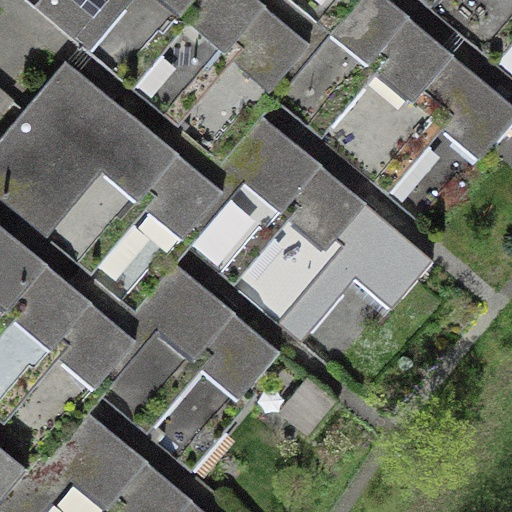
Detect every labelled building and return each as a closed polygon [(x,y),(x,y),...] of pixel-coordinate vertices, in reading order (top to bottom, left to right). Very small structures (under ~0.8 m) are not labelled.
[(42,0),(35,9),(58,29),(82,0),(42,0)] [(157,92),(234,0),(82,0),(58,29),(147,104),(157,92)] [(312,223),(342,187),(211,77),(225,60),(245,77),(300,12),(285,0),(234,0),(157,92),(201,129),(312,223)] [(348,0),(322,31),(300,12),(245,77),(334,152),(429,39),(396,11),(382,0),(348,0)] [(348,0),(285,0),(300,12),(322,31),(348,0)] [(511,0),(424,0),(421,3),(488,59),(511,30),(511,0)] [(511,30),(488,59),(511,79),(511,30)] [(451,57),(429,39),(334,152),(429,232),(494,155),(489,151),(479,162),(432,123),(473,76),(451,57)] [(44,88),(24,112),(48,131),(88,83),(65,63),(44,88)] [(511,108),(496,96),(473,76),(432,123),(479,162),(489,151),(511,123),(511,108)] [(154,138),(88,83),(48,131),(113,187),(114,186),(137,206),(201,129),(157,92),(147,104),(168,121),(162,128),(154,138)] [(48,131),(24,112),(0,140),(0,200),(81,269),(104,289),(145,241),(125,225),(139,208),(137,206),(114,186),(113,187),(48,131)] [(312,223),(201,129),(137,206),(139,208),(180,242),(247,299),(312,223)] [(371,212),(342,187),(312,223),(247,299),(294,339),(359,262),(402,298),(432,263),(371,212)] [(0,312),(5,317),(46,268),(14,242),(0,229),(0,312)] [(189,279),(145,241),(104,289),(90,305),(179,380),(233,316),(189,279)] [(67,286),(46,268),(5,317),(26,335),(26,334),(52,356),(138,428),(179,380),(90,305),(104,289),(81,269),(74,277),(67,286)] [(5,317),(0,312),(0,367),(27,335),(26,335),(5,317)] [(257,337),(233,316),(179,380),(138,428),(184,467),(279,355),(257,337)] [(38,373),(52,356),(26,334),(26,335),(27,335),(0,367),(0,502),(79,408),(54,387),(38,373)] [(117,440),(79,408),(0,502),(0,511),(105,511),(146,464),(117,440)] [(202,511),(175,489),(146,464),(105,511),(202,511)]
